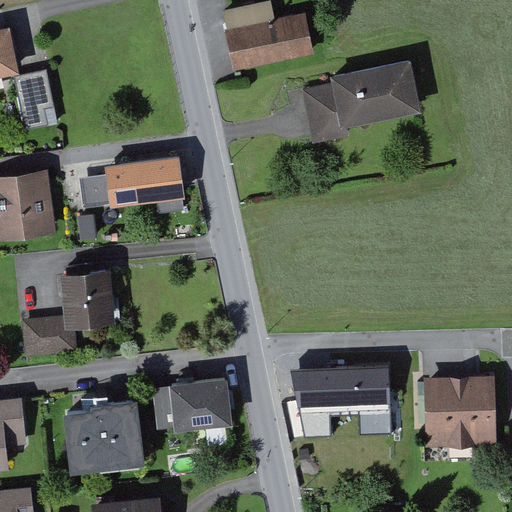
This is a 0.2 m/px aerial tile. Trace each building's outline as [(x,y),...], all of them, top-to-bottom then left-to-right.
[(310,13),(280,19),(276,0),(274,0),(230,8),(240,64),(316,49),(310,13)] [(20,67),(12,24),(0,26),(0,70),(4,70),(20,67)] [(415,61),(339,74),(340,82),(347,119),(423,105),(415,61)] [(51,68),(21,74),(31,127),(61,121),(51,68)] [(340,82),(308,88),(314,118),(317,137),(349,131),(347,119),(340,82)] [(183,153),(111,162),(112,171),(115,200),(162,194),(187,191),(183,153)] [(53,167),(0,173),(0,236),(60,229),(53,167)] [(88,203),(115,200),(112,171),(85,175),(88,203)] [(189,207),(187,191),(162,194),(164,210),(189,207)] [(114,260),(63,265),(68,310),(27,314),(30,352),(82,347),(79,318),(119,315),(114,260)] [(399,359),(287,363),(295,405),(303,407),(307,433),(333,433),(334,412),(362,411),(363,432),(397,432),(396,405),(401,402),(399,359)] [(462,375),(431,376),(432,442),(498,441),(497,374),(462,375)] [(229,376),(174,382),(178,425),(234,419),(229,376)] [(25,392),(0,393),(0,464),(12,463),(10,442),(29,441),(25,392)] [(90,407),(69,409),(74,462),(145,455),(139,397),(89,402),(90,407)] [(0,511),(37,511),(36,486),(0,489),(0,511)] [(93,496),(94,511),(165,511),(163,488),(93,496)]
